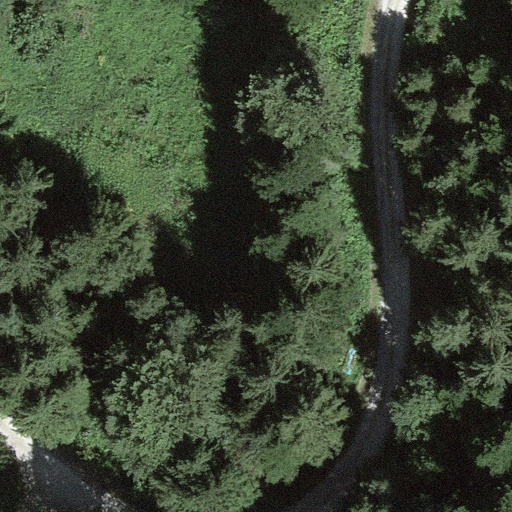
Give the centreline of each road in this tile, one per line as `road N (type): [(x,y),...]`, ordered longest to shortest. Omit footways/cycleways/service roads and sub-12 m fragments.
road 1 (track): [(397,0),(387,367),(354,460),(313,511)]
road 2 (track): [(97,511),(0,423)]
